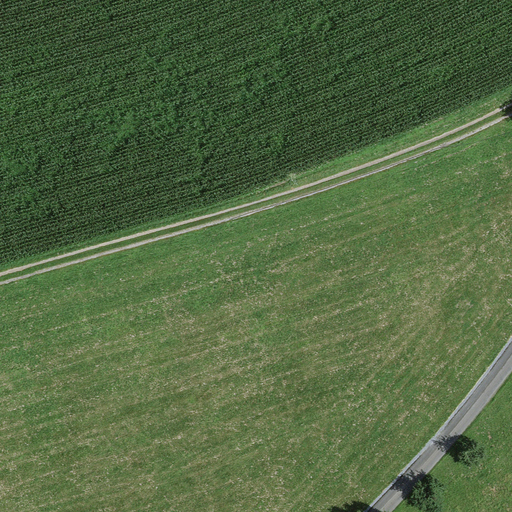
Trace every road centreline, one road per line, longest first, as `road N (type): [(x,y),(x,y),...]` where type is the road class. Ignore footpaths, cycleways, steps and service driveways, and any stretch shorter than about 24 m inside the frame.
road 1 (track): [(0,275),(258,202),(511,97)]
road 2 (unclassified): [(380,511),(511,357)]
